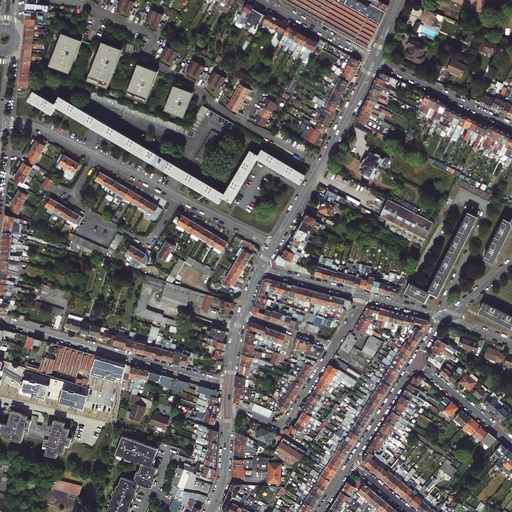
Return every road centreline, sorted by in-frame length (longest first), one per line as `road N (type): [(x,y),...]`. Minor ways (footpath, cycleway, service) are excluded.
road 1 (residential): [(273,245),(40,129),(0,121)]
road 2 (residential): [(228,385),(0,320)]
road 3 (tertiary): [(375,61),(273,245)]
road 4 (residential): [(227,406),(282,423),(334,344)]
road 5 (residential): [(511,127),(375,61)]
road 6 (residential): [(414,361),(511,442)]
road 7 (tertiary): [(266,0),(375,61)]
